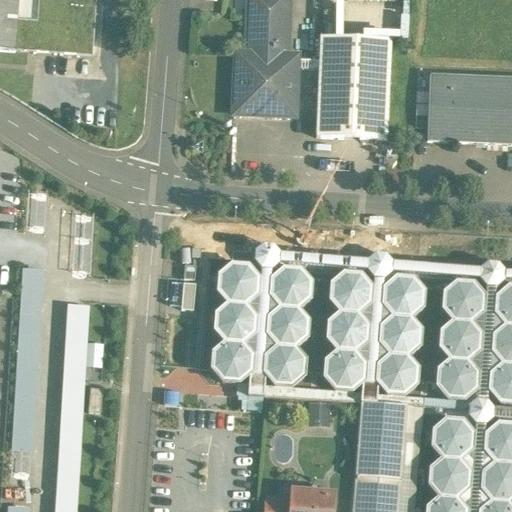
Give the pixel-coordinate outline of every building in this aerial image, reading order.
[(0,0),(0,53),(14,54),(17,0),(0,0)] [(17,0),(14,52),(91,58),(95,0),(92,0),(17,0)] [(248,0),(246,58),(284,60),(286,0),(248,0)] [(390,43),(319,40),(315,140),(385,143),(390,43)] [(284,60),(246,58),(236,58),(234,116),(259,117),(258,119),(266,121),(267,117),(292,118),(294,60),(284,60)] [(511,82),(428,79),(426,145),(511,148),(511,82)] [(427,279),(428,270),(391,266),(381,258),(374,258),(366,265),(279,257),(271,248),(262,248),(254,255),(253,265),(260,273),(260,283),(268,283),(269,275),(279,267),(365,274),(373,283),(372,291),(381,292),(383,282),(390,276),(427,279)] [(511,275),(503,276),(496,269),(485,267),(479,273),(428,270),(428,279),(454,282),(478,283),(483,293),(476,403),(467,411),(465,423),(474,430),(467,511),(473,511),(484,431),(491,424),(511,425),(511,414),(492,414),(485,404),(494,293),(501,284),(511,283),(511,275)] [(193,269),(183,268),(182,282),(192,283),(193,269)] [(247,270),(230,269),(218,279),(216,296),(227,308),(215,318),(213,335),(223,346),(240,347),(253,338),(255,321),(245,309),(256,300),(258,283),(247,270)] [(310,287),(300,274),(283,273),(270,284),(268,301),(279,312),(267,322),(265,338),(275,349),(295,351),(306,342),(307,325),(297,313),(309,304),(310,287)] [(359,279),(343,278),(330,288),(329,305),(338,317),(327,327),(326,343),(335,354),(354,357),(365,347),(367,330),(357,318),(369,308),(370,291),(359,279)] [(377,348),(388,359),(408,361),(418,351),(420,335),(409,323),(421,312),(423,296),(412,283),(395,282),(383,292),(381,309),(391,321),(379,331),(377,348)] [(454,282),(454,287),(440,296),(439,315),(449,326),(439,336),(438,355),(448,366),(436,376),(435,393),(445,404),(444,413),(443,426),(430,435),(429,453),(439,464),(428,473),(425,490),(436,502),(423,511),(467,511),(474,430),(465,423),(467,411),(476,403),(483,293),(478,283),(454,282)] [(260,283),(254,360),(262,360),(268,283),(260,283)] [(511,283),(501,284),(494,293),(485,404),(492,414),(511,414),(511,283)] [(194,288),(183,287),(180,312),(191,313),(194,288)] [(381,292),(372,291),(366,369),(375,369),(381,292)] [(210,356),(209,374),(221,388),(238,389),(248,380),(252,377),(252,360),(242,348),(222,346),(210,356)] [(264,361),(261,377),(263,380),(273,391),(290,392),(303,381),(305,363),(295,351),(275,351),(264,361)] [(322,364),(322,382),(333,396),(351,397),(360,389),(364,385),(364,369),(354,357),(334,354),(322,364)] [(261,377),(264,361),(262,360),(254,360),(252,360),(252,377),(248,380),(247,399),(360,407),(375,408),(376,398),(377,391),(374,387),(376,370),(375,369),(366,369),(364,369),(364,385),(360,389),(360,398),(351,397),(333,396),(290,392),(273,391),(263,390),(263,380),(261,377)] [(376,370),(374,387),(377,391),(383,398),(385,401),(403,402),(406,400),(416,391),(418,373),(408,361),(386,360),(376,370)] [(101,393),(89,392),(87,415),(99,417),(101,393)] [(444,413),(445,404),(406,400),(403,402),(385,401),(383,398),(376,398),(375,408),(405,410),(423,411),(444,413)] [(375,408),(360,407),(351,511),(397,511),(405,410),(375,408)] [(328,410),(311,409),(310,428),(327,429),(328,410)] [(405,410),(397,511),(415,511),(423,411),(405,410)] [(484,431),(473,511),(511,511),(508,508),(511,505),(511,425),(491,424),(484,431)] [(330,511),(332,498),(291,495),(291,504),(289,511),(330,511)] [(289,511),(291,504),(266,501),(264,511),(289,511)]
